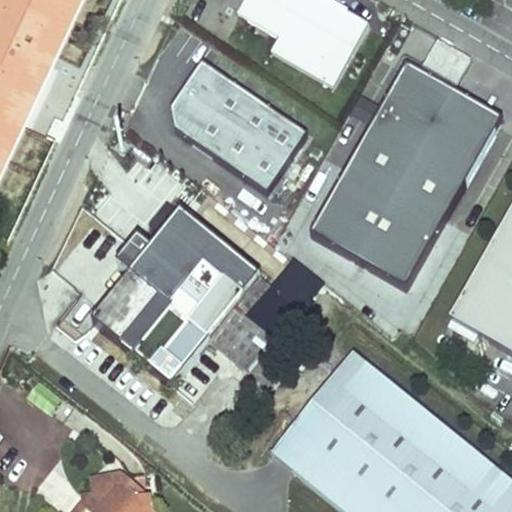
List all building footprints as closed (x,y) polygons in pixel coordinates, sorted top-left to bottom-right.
[(372,30),(319,0),(250,0),(240,18),(284,43),(275,57),(336,92),(372,30)] [(12,41),(0,67),(0,161),(1,162),(50,59),(12,41)] [(308,138),(205,68),(173,114),(180,135),(273,199),(308,138)] [(408,71),(402,83),(420,78),(408,71)] [(312,241),(408,295),(498,137),(493,120),(420,78),(402,83),(312,241)] [(505,126),(493,120),(498,137),(505,126)] [(511,219),(452,325),(511,359),(511,219)] [(185,220),(96,328),(175,392),(213,345),(272,393),(322,332),(185,220)] [(372,372),(352,356),(272,455),(291,471),(372,372)] [(511,511),(511,486),(372,372),(291,471),(342,511),(511,511)] [(146,511),(145,502),(134,504),(117,489),(116,478),(92,481),(93,498),(83,498),(82,507),(88,511),(146,511)] [(145,502),(116,478),(117,489),(134,504),(145,502)]
